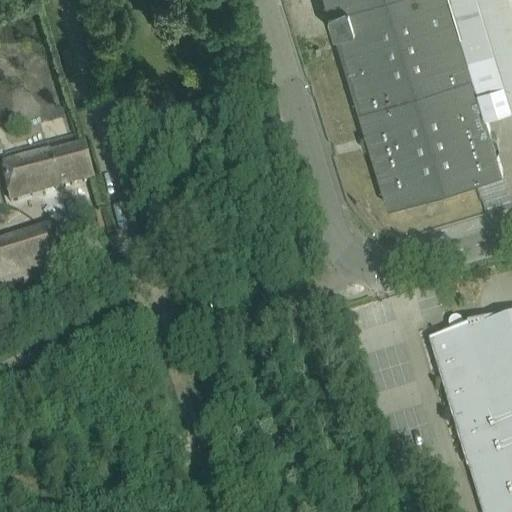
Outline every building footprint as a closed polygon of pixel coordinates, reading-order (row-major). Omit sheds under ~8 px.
[(450,0),(325,0),(355,95),(367,135),(360,138),(363,148),(371,146),(388,205),(445,188),(502,170),(502,169),(502,170),(496,149),(499,145),(498,140),(497,139),(496,135),(490,132),(473,74),(474,74),(474,73),(473,73),(459,29),(450,0)] [(511,0),(450,0),(459,29),(487,20),(496,51),(511,102),(511,0)] [(49,152),(3,164),(13,202),(94,180),(85,146),(50,156),(49,152)] [(102,215),(90,217),(94,238),(106,235),(102,215)] [(303,227),(302,224),(300,216),(289,219),(292,230),(303,227)] [(0,242),(0,290),(70,268),(61,239),(57,240),(53,227),(0,242)] [(511,511),(511,316),(501,320),(500,321),(499,322),(498,323),(498,325),(498,326),(498,327),(486,331),(485,325),(430,341),(480,511),(511,511)]
